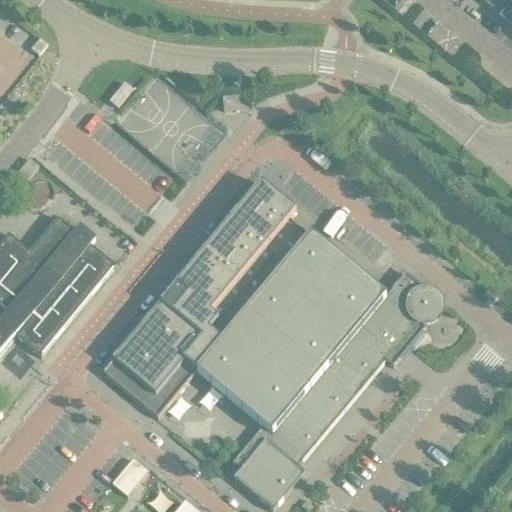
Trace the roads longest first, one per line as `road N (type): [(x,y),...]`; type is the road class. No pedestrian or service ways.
road 1 (tertiary): [(507,162),(378,74),(325,63),(179,58),(89,33)]
road 2 (residential): [(89,33),(44,118),(0,176)]
